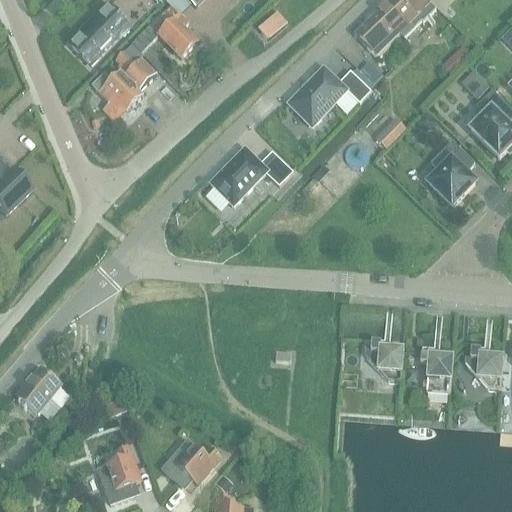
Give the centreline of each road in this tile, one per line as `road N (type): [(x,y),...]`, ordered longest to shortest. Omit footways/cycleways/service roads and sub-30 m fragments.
road 1 (residential): [(116,264),(373,0)]
road 2 (unclassified): [(459,291),(116,264)]
road 3 (residential): [(97,207),(337,0)]
road 4 (track): [(321,511),(317,455),(234,405),(221,387),(202,272)]
road 5 (residential): [(97,207),(9,0)]
road 6 (residential): [(0,332),(97,207)]
road 7 (unclassified): [(100,281),(0,389)]
